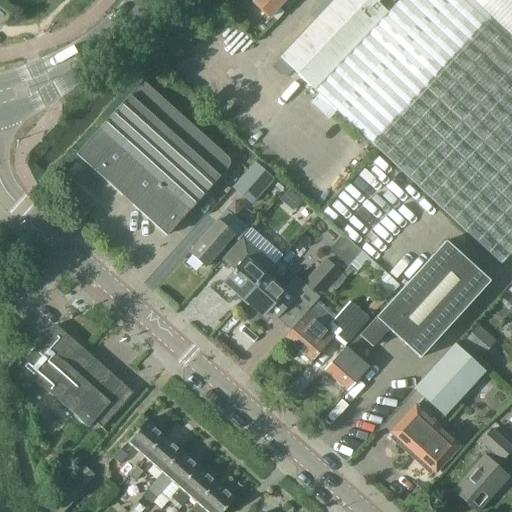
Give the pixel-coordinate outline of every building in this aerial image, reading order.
[(292,0),(254,0),(252,2),(269,18),(282,4),(288,9),(295,2),(292,0)] [(333,0),(280,57),(315,90),(388,12),(378,3),(380,0),(333,0)] [(511,0),(398,0),(388,12),(315,90),(501,265),(511,252),(511,0)] [(77,153),(85,160),(166,234),(227,168),(228,165),(228,161),(226,157),(143,81),(77,153)] [(275,179),(255,162),(233,187),(252,204),(275,179)] [(293,211),(303,200),(289,188),(279,199),(293,211)] [(226,210),(217,220),(217,219),(187,252),(205,268),(233,236),(239,241),(249,230),(226,210)] [(348,266),(361,251),(343,234),(329,250),(348,266)] [(445,241),(359,335),(372,347),(385,332),(390,331),(419,358),(489,281),(445,241)] [(222,283),(242,300),(270,268),(272,265),(253,248),(222,283)] [(369,257),(362,251),(351,264),(358,270),(369,257)] [(387,274),(369,258),(366,261),(373,269),(376,269),(380,274),(382,281),(387,274)] [(304,283),(320,297),(341,273),(325,259),(304,283)] [(270,268),(242,300),(262,318),(265,315),(273,321),(297,295),(289,288),(287,290),(274,280),(278,275),(270,268)] [(390,277),(376,292),(385,300),(398,285),(390,277)] [(332,337),(344,347),(351,339),(350,338),(367,319),(349,303),(326,329),(308,313),(285,339),(311,362),(332,337)] [(133,393),(124,385),(55,324),(19,366),(88,427),(94,421),(103,429),(133,393)] [(481,357),(496,340),(478,324),(464,341),(466,343),(464,346),(472,353),(474,350),(481,357)] [(323,370),(346,391),(367,367),(358,358),(357,357),(363,350),(351,339),(344,347),(323,370)] [(439,422),(453,406),(461,397),(484,372),(455,346),(409,396),(420,406),(402,414),(389,428),(437,471),(455,450),(422,420),(428,413),(439,422)] [(145,421),(127,442),(113,458),(120,465),(127,457),(128,458),(135,449),(145,458),(163,437),(145,421)] [(496,467),(511,449),(491,431),(480,443),(489,450),(453,492),(475,511),(478,511),(508,478),(496,467)] [(181,452),(163,437),(145,458),(162,472),(147,489),(148,490),(181,452)] [(198,467),(181,452),(148,490),(157,498),(172,481),(180,488),(171,498),(172,498),(198,467)] [(137,480),(145,471),(138,464),(130,473),(137,480)] [(216,482),(198,467),(172,498),(181,506),(190,496),(197,503),(192,510),(216,482)] [(76,496),(95,475),(90,470),(70,491),(76,496)] [(222,511),(234,498),(216,482),(192,510),(194,511),(206,511),(207,511),(208,511),(222,511)] [(138,502),(129,511),(142,511),(145,508),(138,502)]
